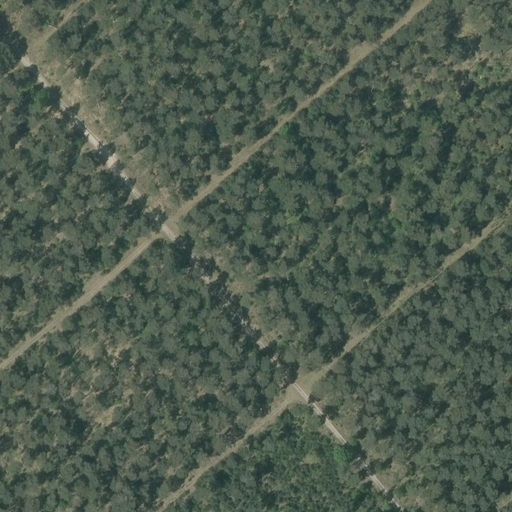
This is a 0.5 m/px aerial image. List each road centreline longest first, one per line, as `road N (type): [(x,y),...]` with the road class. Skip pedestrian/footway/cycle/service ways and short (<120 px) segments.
road 1 (track): [(400,511),(0,32)]
road 2 (track): [(0,367),(431,0)]
road 3 (track): [(511,211),(154,511)]
road 4 (track): [(0,82),(96,0)]
